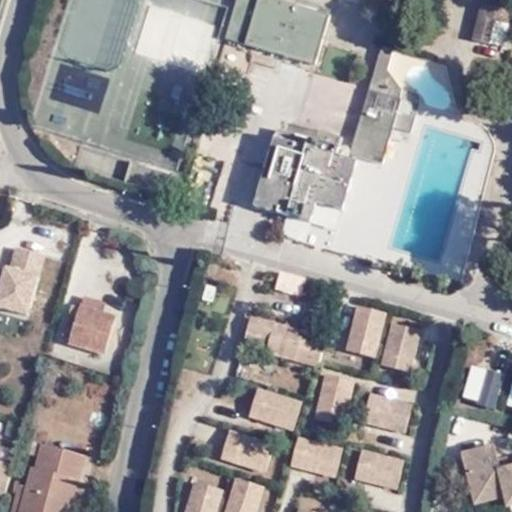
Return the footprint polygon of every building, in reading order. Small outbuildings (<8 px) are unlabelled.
[(244,46),(256,0),(246,0),(234,43),(244,46)] [(323,70),(337,22),(268,0),(267,0),(256,0),(244,46),(323,70)] [(501,16),(504,3),(490,0),(475,0),(467,32),(485,38),(492,14),(501,16)] [(155,7),(139,50),(199,72),(215,29),(155,7)] [(386,41),(353,149),(385,157),(395,121),(414,126),(422,99),(423,94),(423,90),(420,88),(405,84),(391,64),(397,44),(386,41)] [(499,59),(497,46),(466,53),(475,90),(491,86),(486,64),(499,59)] [(342,205),(357,156),(336,151),(337,143),(312,136),(310,142),(277,134),(257,203),(311,217),(317,198),(342,205)] [(30,309),(46,253),(15,246),(11,261),(5,259),(3,268),(0,267),(0,305),(1,301),(30,309)] [(278,288),(304,294),(308,277),(282,270),(278,288)] [(72,308),(95,315),(98,304),(76,297),(72,308)] [(105,318),(95,315),(72,308),(64,341),(97,350),(105,318)] [(276,349),(286,321),(249,310),(245,327),(266,331),(262,345),(276,349)] [(387,352),(396,324),(382,320),(379,332),(358,326),(352,341),(387,352)] [(429,363),(433,350),(419,347),(426,323),(410,321),(401,355),(429,363)] [(318,347),(323,331),(289,322),(279,349),(293,354),(297,341),(318,347)] [(377,403),(384,372),(348,362),(343,381),(363,386),(362,399),(377,403)] [(470,367),(463,400),(498,406),(504,374),(470,367)] [(422,394),(426,381),(399,374),(388,410),(406,414),(411,390),(422,394)] [(257,427),(266,400),(252,394),(248,407),(227,400),(221,415),(257,427)] [(296,440),(301,424),(279,418),(282,404),(271,400),(263,429),(296,440)] [(360,464),(371,429),(356,423),(349,446),(336,441),(333,455),(360,464)] [(246,466),(255,438),(221,425),(215,442),(238,450),(236,462),(246,466)] [(403,472),(406,458),(395,456),(399,433),(384,430),(377,465),(403,472)] [(0,436),(0,493),(9,496),(16,461),(0,456),(0,436)] [(289,467),(294,451),(261,440),(251,467),(265,472),(268,460),(289,467)] [(511,503),(511,464),(502,466),(495,444),(466,450),(478,499),(508,493),(511,504),(511,503)] [(70,511),(84,456),(44,445),(32,489),(23,488),(17,511),(70,511)] [(234,476),(223,511),(258,511),(266,485),(234,476)] [(357,482),(344,477),(339,489),(319,483),(313,500),(348,511),(357,482)] [(217,511),(223,486),(189,479),(182,511),(217,511)] [(395,511),(396,511),(383,508),(387,487),(372,483),(365,511),(395,511)]
